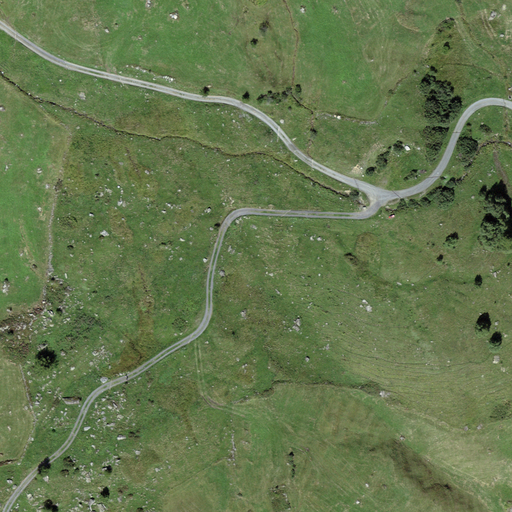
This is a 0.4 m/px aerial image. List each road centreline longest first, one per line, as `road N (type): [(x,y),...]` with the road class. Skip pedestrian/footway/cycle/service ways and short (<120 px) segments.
road 1 (track): [(5,511),(71,438),(92,395),(192,336),(205,316),(211,259),(226,221),(241,210),(366,215),(381,197)]
road 2 (track): [(381,197),(307,163),(253,109),(70,69),(1,20)]
road 3 (track): [(511,104),(485,101),(466,113),(440,172),(418,189),(381,197)]
